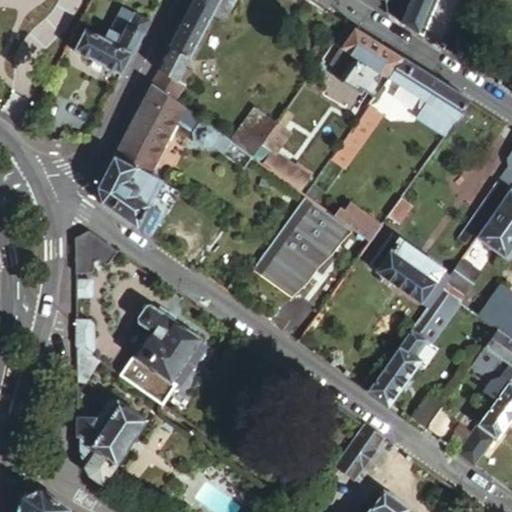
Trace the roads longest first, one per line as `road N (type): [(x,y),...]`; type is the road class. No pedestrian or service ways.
road 1 (unclassified): [(39,173),(511,506)]
road 2 (unclassified): [(177,0),(99,150),(75,168),(39,173)]
road 3 (residential): [(43,325),(56,355),(56,456),(65,480),(104,511)]
road 4 (residential): [(335,0),(511,112)]
road 5 (tertiary): [(43,325),(57,249),(39,173)]
road 6 (tertiary): [(0,453),(19,420),(43,325)]
